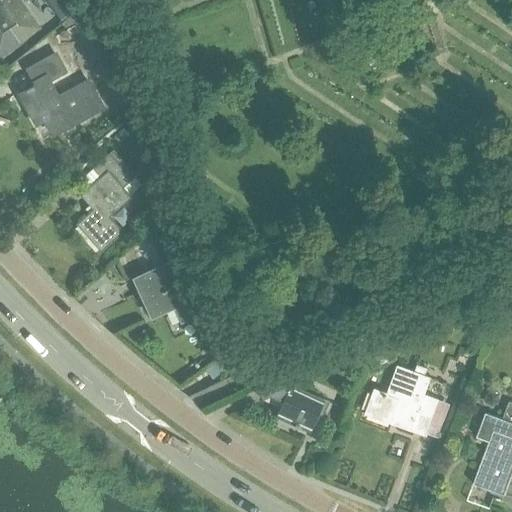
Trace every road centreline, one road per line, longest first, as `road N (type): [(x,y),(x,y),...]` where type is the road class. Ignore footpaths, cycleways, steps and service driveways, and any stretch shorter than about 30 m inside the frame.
road 1 (residential): [(334,511),(125,373),(0,248)]
road 2 (secondary): [(269,511),(137,422),(0,295)]
